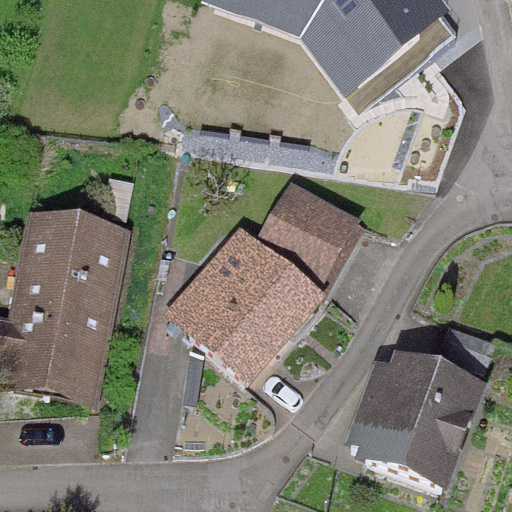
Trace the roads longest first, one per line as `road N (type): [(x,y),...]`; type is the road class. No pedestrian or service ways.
road 1 (residential): [(234,511),(328,415),(427,247),(452,225),(511,210)]
road 2 (residential): [(0,492),(133,497),(165,511)]
